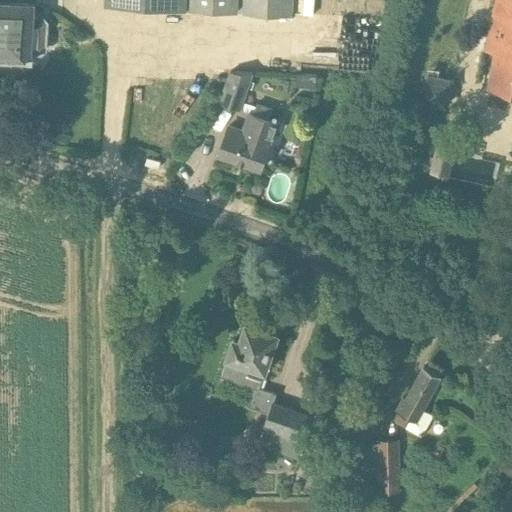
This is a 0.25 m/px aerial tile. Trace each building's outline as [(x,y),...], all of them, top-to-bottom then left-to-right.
[(106,0),(106,5),(237,12),(237,0),(106,0)] [(243,0),(243,13),(292,15),(293,0),(243,0)] [(377,0),(322,0),(320,45),(374,48),(377,0)] [(511,0),(493,0),(488,30),(485,50),(495,52),(489,86),(511,90),(511,0)] [(0,1),(0,57),(32,59),(32,52),(41,53),(45,50),(46,22),(43,19),(35,19),(35,3),(0,1)] [(253,73),(230,72),(219,102),(240,109),(253,73)] [(294,88),(316,90),(317,76),(296,74),(294,88)] [(427,76),(422,101),(440,105),(446,106),(451,80),(446,79),(427,76)] [(277,122),(268,119),(272,109),(256,103),(246,132),(229,126),(218,155),(260,170),(277,122)] [(293,135),(292,140),(295,145),(300,145),(305,141),(304,135),(299,133),(293,135)] [(456,154),(436,149),(431,171),(451,176),(456,154)] [(257,446),(263,448),(300,459),(314,417),(272,403),(275,395),(259,389),(278,336),(245,325),(240,342),(233,340),(226,359),(227,359),(221,377),(254,388),(247,406),(268,413),(262,431),(257,446)] [(390,339),(383,352),(404,364),(411,350),(390,339)] [(398,411),(392,421),(420,437),(432,414),(423,409),(441,376),(423,366),(406,399),(403,397),(396,410),(398,411)] [(398,441),(378,441),(365,441),(366,469),(378,469),(379,482),(380,482),(380,493),(398,493),(398,482),(399,482),(398,441)] [(426,458),(438,459),(439,446),(428,445),(426,458)] [(321,448),(318,459),(329,463),(329,462),(332,452),(321,448)] [(511,478),(495,496),(511,511),(511,510),(511,478)] [(369,483),(353,484),(353,497),(369,496),(369,483)]
